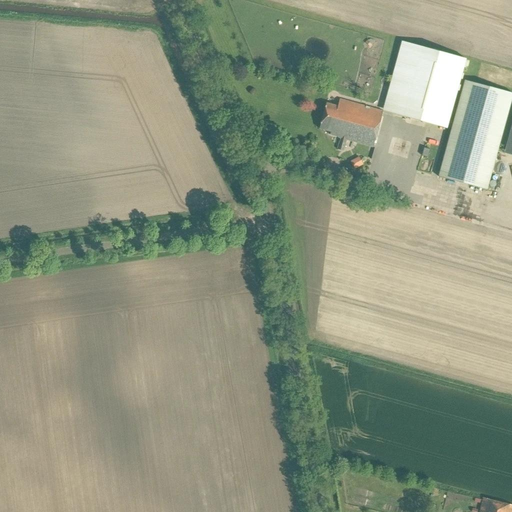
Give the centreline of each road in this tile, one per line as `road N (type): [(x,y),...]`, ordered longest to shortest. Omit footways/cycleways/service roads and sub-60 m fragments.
road 1 (unclassified): [(321,511),(267,221)]
road 2 (unclassified): [(0,258),(267,221)]
road 3 (unclassified): [(267,221),(254,165),(179,0)]
